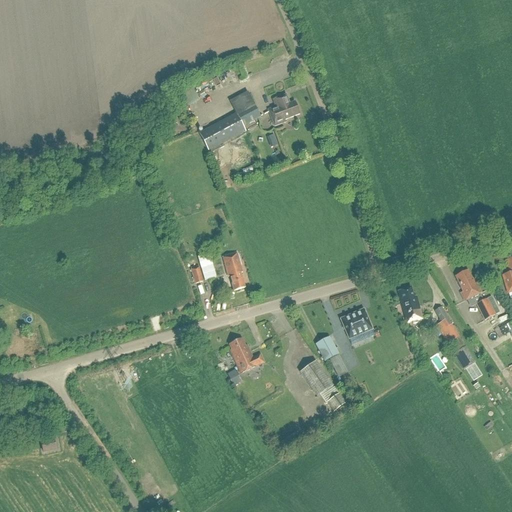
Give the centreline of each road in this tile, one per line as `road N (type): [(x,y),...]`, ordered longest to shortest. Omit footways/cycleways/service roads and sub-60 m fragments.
road 1 (tertiary): [(51,371),(379,275)]
road 2 (unclassified): [(379,275),(278,0)]
road 3 (unclassified): [(140,511),(51,371)]
road 4 (tertiary): [(379,275),(511,237)]
